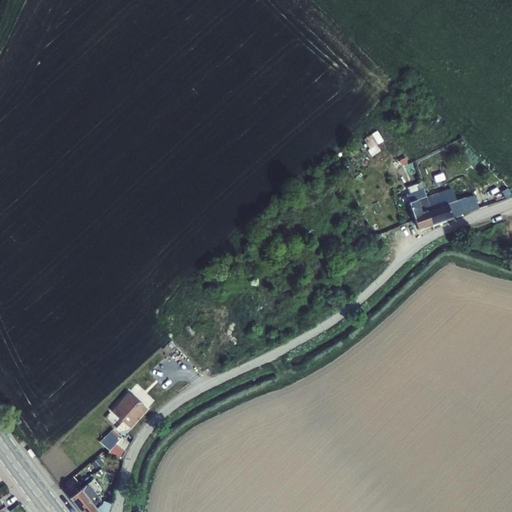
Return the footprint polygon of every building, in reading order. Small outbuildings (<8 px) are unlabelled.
[(383,141),(377,131),(364,139),(370,149),(383,141)] [(408,156),(393,163),(395,169),(411,161),(408,156)] [(428,211),(433,225),(465,213),(461,201),(460,199),(466,197),(462,185),(427,198),(431,210),(428,211)] [(433,225),(428,211),(431,210),(427,198),(422,186),(418,187),(419,191),(407,195),(419,230),(433,225)] [(465,213),(479,208),(474,197),(461,201),(465,213)] [(206,339),(193,328),(183,339),(196,350),(206,339)] [(152,357),(146,363),(154,372),(160,365),(152,357)] [(135,386),(98,428),(104,433),(98,439),(110,450),(108,453),(122,458),(130,444),(133,438),(126,432),(152,403),(146,396),(138,389),(148,379),(147,378),(152,374),(144,365),(139,369),(128,378),(135,386)] [(70,498),(80,511),(103,511),(105,508),(102,504),(104,503),(97,494),(100,492),(92,480),(70,498)] [(105,508),(103,511),(108,511),(111,503),(107,502),(105,508)]
